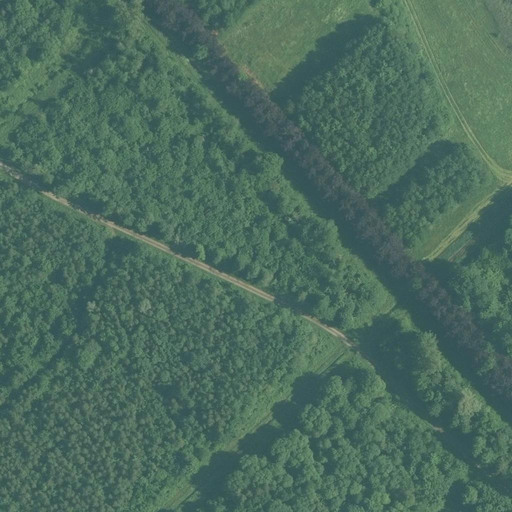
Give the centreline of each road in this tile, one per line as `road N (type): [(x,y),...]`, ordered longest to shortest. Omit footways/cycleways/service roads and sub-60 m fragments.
road 1 (track): [(511,496),(334,331),(113,224)]
road 2 (track): [(0,410),(63,351),(110,254),(113,224)]
road 3 (track): [(113,224),(0,164)]
